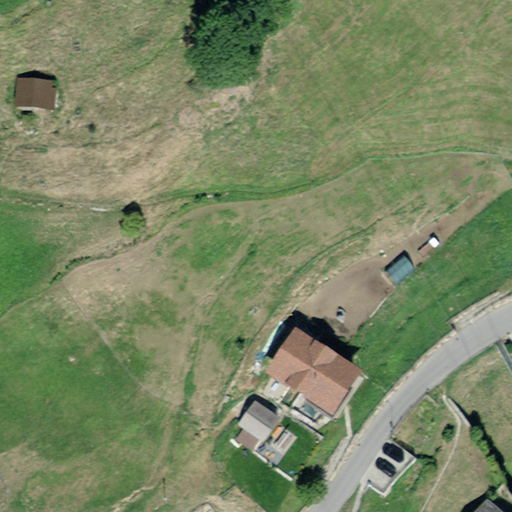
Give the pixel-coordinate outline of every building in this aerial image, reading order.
[(63,79),(23,78),(22,115),(62,116),(63,79)] [(354,377),(296,338),(272,374),(330,413),(354,377)] [(276,421),(256,406),(241,426),(261,440),(276,421)] [(256,511),(234,492),(211,506),(214,511),(256,511)] [(503,511),(487,498),(474,511),(503,511)]
